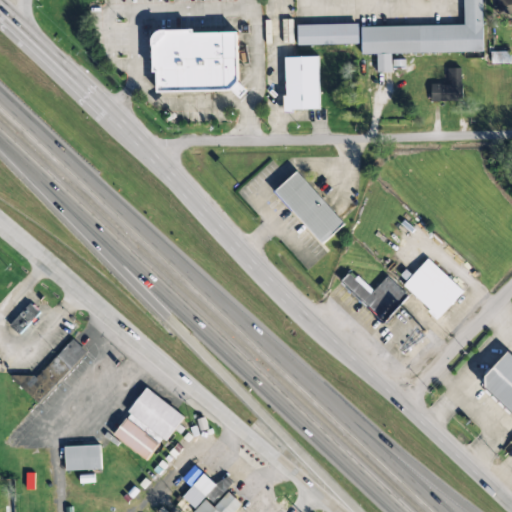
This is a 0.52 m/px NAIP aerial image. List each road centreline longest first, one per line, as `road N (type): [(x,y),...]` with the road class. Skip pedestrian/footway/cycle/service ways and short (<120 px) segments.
road 1 (secondary): [(511,504),(220,227),(19,20)]
road 2 (motorway): [(439,511),(0,100)]
road 3 (motorway): [(0,136),(399,511)]
road 4 (motorway): [(0,139),(322,487)]
road 5 (secondary): [(0,209),(82,270),(348,511)]
road 6 (residential): [(511,135),(144,145)]
road 7 (motorway): [(469,511),(286,369)]
road 8 (residential): [(511,289),(405,405)]
